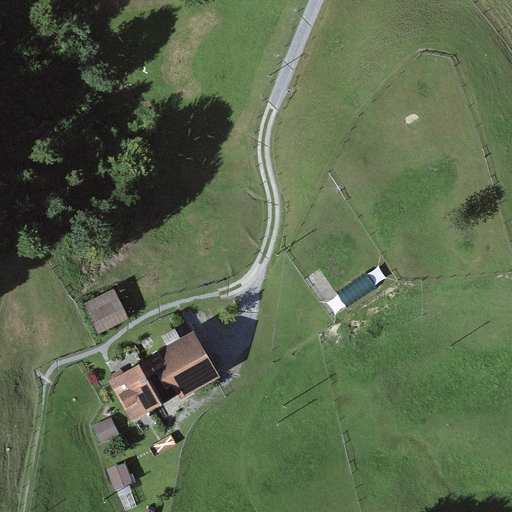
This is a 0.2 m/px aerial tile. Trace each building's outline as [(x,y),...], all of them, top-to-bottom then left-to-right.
[(351,304),(380,286),(374,276),(344,293),(351,304)] [(83,305),(99,336),(129,321),(114,290),(83,305)] [(182,340),(105,380),(125,418),(167,396),(170,403),(205,384),(182,340)] [(93,427),(102,445),(120,436),(111,418),(93,427)] [(125,464),(107,471),(115,492),(118,491),(129,487),(134,485),(125,464)] [(118,491),(126,511),(137,507),(129,487),(118,491)]
